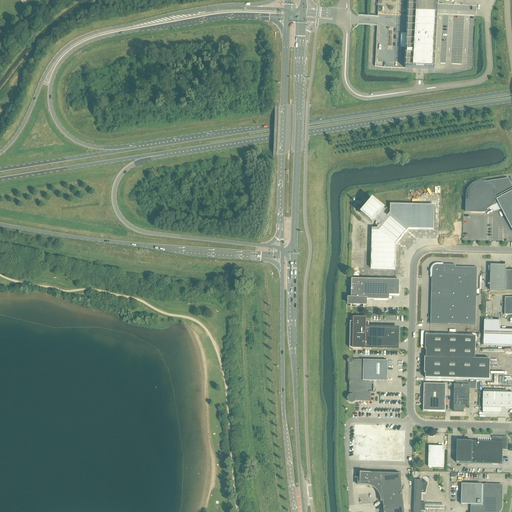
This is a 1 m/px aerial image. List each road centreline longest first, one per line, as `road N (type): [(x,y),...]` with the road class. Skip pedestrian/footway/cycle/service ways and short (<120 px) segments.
road 1 (primary): [(511,91),(139,148)]
road 2 (primary): [(139,148),(86,145),(61,128),(49,98),(64,57),(122,32),(257,16)]
road 3 (unclassified): [(511,427),(421,423),(410,405),(415,258),(431,249),(511,250)]
road 4 (primary): [(164,153),(511,100)]
road 5 (primary): [(239,7),(98,31),(67,46),(0,153)]
road 6 (primary): [(303,511),(293,251)]
road 7 (primary): [(0,224),(252,254)]
road 8 (primary): [(261,245),(150,233),(124,221),(116,182),(131,165),(164,153)]
road 9 (primary): [(282,277),(293,511)]
road 10 (primary): [(293,251),(302,19)]
road 11 (primary): [(0,178),(164,153)]
road 12 (primary): [(286,51),(281,208)]
road 13 (primary): [(139,148),(0,170)]
